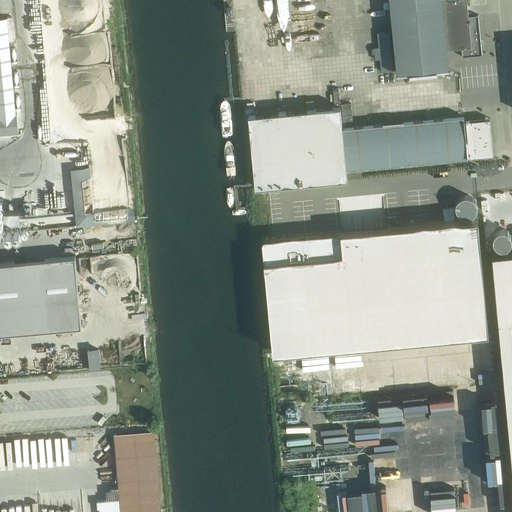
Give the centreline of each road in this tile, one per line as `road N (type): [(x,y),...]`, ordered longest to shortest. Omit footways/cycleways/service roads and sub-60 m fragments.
road 1 (unknown): [(511,187),(319,212),(331,371),(480,363)]
road 2 (unknown): [(511,90),(384,96),(350,67)]
road 3 (unknown): [(252,0),(268,60),(350,67)]
road 4 (unknown): [(483,511),(465,441),(432,431),(411,444)]
